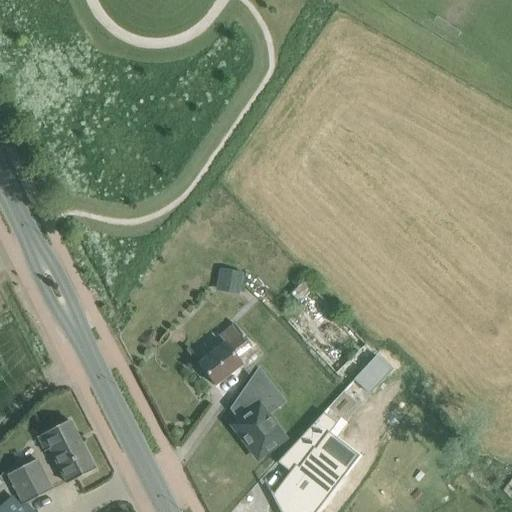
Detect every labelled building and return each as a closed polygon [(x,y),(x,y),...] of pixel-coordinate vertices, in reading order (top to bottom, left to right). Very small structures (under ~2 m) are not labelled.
[(241,274),(221,270),(217,290),(238,294),(241,274)] [(225,344),(199,365),(215,386),(241,366),(237,360),(251,349),(241,336),(227,347),(225,344)] [(361,348),(335,365),(344,379),(370,361),(361,348)] [(376,355),(353,380),(366,392),(390,368),(376,355)] [(232,426),(257,459),(284,440),(267,416),(284,403),(259,369),(231,409),(239,421),(232,426)] [(287,475),(269,499),(275,511),(315,511),(344,475),(314,452),(334,426),(321,416),(275,465),(287,475)] [(70,421),(37,438),(44,452),(48,450),(66,485),(95,470),(70,421)] [(7,477),(22,506),(52,490),(37,461),(7,477)] [(0,511),(32,511),(27,506),(22,510),(17,504),(18,503),(8,492),(0,498),(0,505),(1,507),(0,508),(0,511)]
